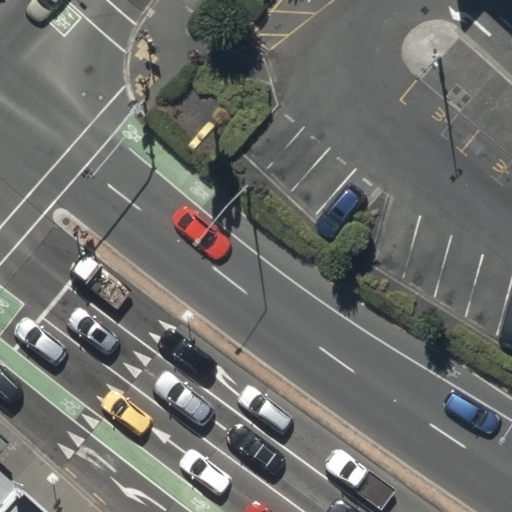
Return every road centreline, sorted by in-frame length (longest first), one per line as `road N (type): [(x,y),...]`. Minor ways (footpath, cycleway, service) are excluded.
road 1 (secondary): [(0,97),(408,408),(511,477)]
road 2 (secondary): [(297,511),(0,286)]
